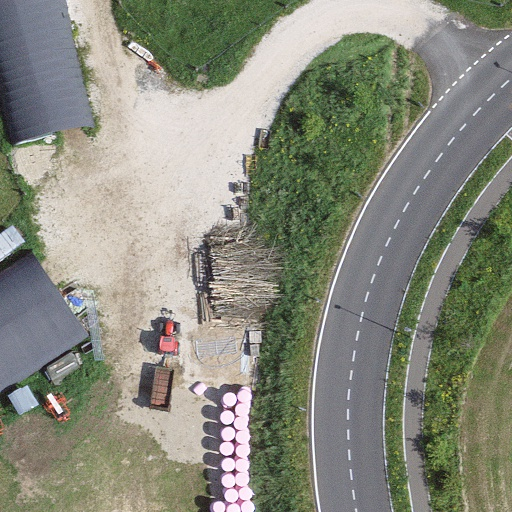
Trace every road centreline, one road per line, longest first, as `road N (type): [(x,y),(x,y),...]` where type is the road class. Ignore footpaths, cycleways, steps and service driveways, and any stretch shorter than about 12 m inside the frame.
road 1 (unclassified): [(356,511),(345,398),(374,268),(442,151),(511,82)]
road 2 (track): [(114,176),(96,0)]
